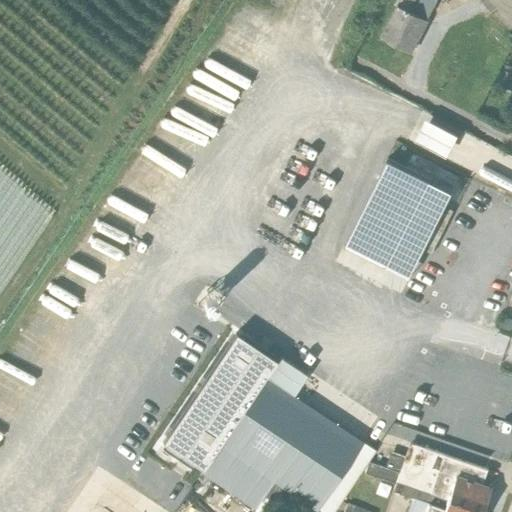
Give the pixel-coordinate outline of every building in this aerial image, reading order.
[(410,52),(437,0),(397,0),(380,37),(410,52)] [(416,136),(449,151),(459,129),(427,114),(416,136)] [(343,247),(406,278),(450,192),(434,184),(386,160),(343,247)] [(316,510),(361,441),(293,395),(306,376),(305,375),(278,357),(275,362),(234,334),(161,443),(201,470),(199,474),(254,511),(265,492),(272,483),(316,510)] [(361,441),(316,510),(320,511),(333,511),(375,451),(374,450),(361,441)] [(486,470),(485,469),(409,443),(408,443),(407,443),(402,455),(389,451),(383,467),(369,462),(368,463),(364,473),(394,483),(480,510),(488,489),(487,488),(481,486),(486,470)] [(479,511),(480,510),(394,483),(392,492),(412,499),(407,511),(479,511)] [(181,511),(191,511),(201,498),(195,492),(181,511)] [(253,511),(266,511),(276,497),(265,492),(254,511),(253,511)]
